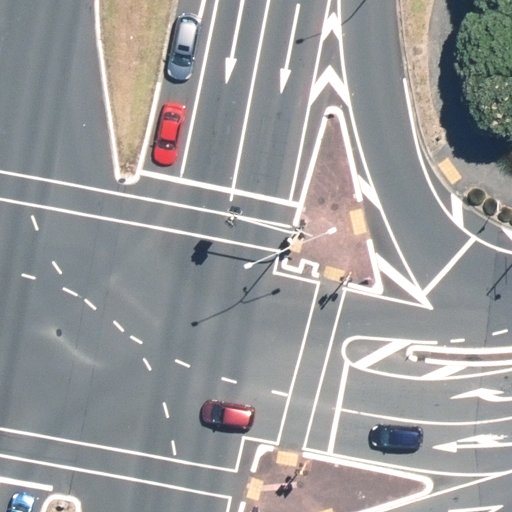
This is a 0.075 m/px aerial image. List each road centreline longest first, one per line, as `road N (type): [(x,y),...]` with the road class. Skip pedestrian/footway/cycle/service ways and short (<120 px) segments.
road 1 (primary): [(375,0),(374,49),(394,145),(431,209),(478,254),(511,265)]
road 2 (primary): [(255,0),(193,293)]
road 3 (residential): [(0,264),(193,293)]
road 4 (residential): [(165,393),(0,366)]
road 5 (primary): [(0,124),(22,0)]
